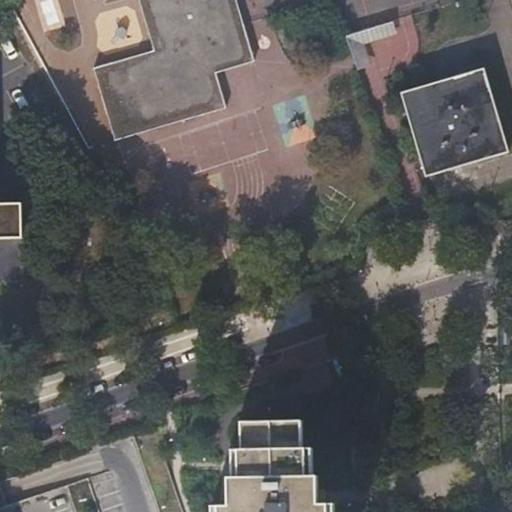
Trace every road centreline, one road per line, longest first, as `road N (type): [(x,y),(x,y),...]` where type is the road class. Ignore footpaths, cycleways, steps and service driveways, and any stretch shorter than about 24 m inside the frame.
road 1 (residential): [(511,277),(475,277),(0,434)]
road 2 (unknown): [(137,511),(120,476),(103,470),(82,470),(0,504)]
